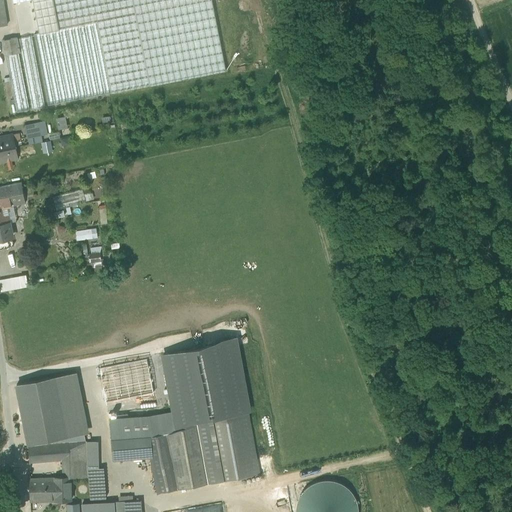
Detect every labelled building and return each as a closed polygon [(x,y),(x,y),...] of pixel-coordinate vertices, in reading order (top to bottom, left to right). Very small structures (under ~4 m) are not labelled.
[(34,0),(41,30),(60,27),(54,0),(34,0)] [(213,0),(54,0),(60,27),(97,19),(111,90),(150,83),(227,68),(221,39),(213,0)] [(41,30),(34,32),(48,103),(111,90),(97,19),(60,27),(41,30)] [(32,34),(19,36),(33,106),(46,103),(32,34)] [(18,35),(2,38),(5,53),(6,53),(19,50),(20,50),(20,46),(20,45),(19,45),(18,35)] [(0,39),(0,110),(1,114),(14,111),(0,39)] [(19,50),(6,53),(17,110),(30,107),(19,50)] [(65,114),(57,116),(60,131),(68,129),(65,114)] [(46,119),(38,121),(41,134),(48,133),(46,119)] [(38,121),(26,123),(28,136),(33,136),(41,134),(38,121)] [(22,142),(20,131),(14,132),(16,143),(22,142)] [(14,132),(0,135),(0,139),(2,148),(16,145),(16,143),(14,132)] [(49,138),(48,133),(41,134),(33,136),(34,141),(49,138)] [(2,148),(0,148),(0,161),(19,157),(16,145),(2,148)] [(22,180),(0,184),(0,221),(4,221),(3,216),(16,213),(14,203),(26,201),(22,180)] [(83,186),(53,194),(57,207),(86,200),(83,186)] [(96,226),(77,229),(78,237),(98,234),(96,226)] [(8,236),(0,237),(0,246),(10,244),(8,238),(8,236)] [(88,251),(89,260),(95,260),(101,259),(100,250),(88,251)] [(19,274),(0,277),(0,284),(1,289),(22,285),(19,274)] [(175,428),(248,414),(251,414),(237,337),(161,351),(172,409),(175,428)] [(130,361),(100,364),(102,380),(132,377),(130,361)] [(76,370),(56,374),(69,439),(70,439),(86,438),(86,436),(84,429),(87,429),(76,370)] [(56,374),(17,382),(29,443),(69,439),(56,374)] [(104,383),(108,401),(137,396),(133,378),(104,383)] [(150,413),(110,416),(111,436),(151,433),(175,428),(172,409),(150,413)] [(175,428),(151,433),(153,453),(152,453),(151,454),(158,493),(259,474),(248,414),(175,428)] [(151,433),(111,436),(113,456),(151,454),(152,453),(153,453),(151,433)] [(86,438),(70,439),(70,456),(70,474),(87,474),(87,466),(86,438)] [(69,439),(29,443),(30,460),(64,457),(70,456),(70,439),(69,439)] [(104,464),(87,466),(87,474),(90,474),(91,496),(106,495),(104,464)] [(65,474),(30,477),(31,498),(71,497),(70,474),(65,474)] [(332,481),(323,481),(315,484),(307,489),(301,495),(297,504),(296,511),(358,511),(358,504),(354,496),(348,489),(341,484),(332,481)] [(140,511),(140,496),(125,497),(126,511),(140,511)] [(126,511),(125,497),(113,498),(113,511),(126,511)] [(107,511),(106,499),(94,500),(94,511),(107,511)] [(84,511),(83,500),(72,501),(72,511),(84,511)]
